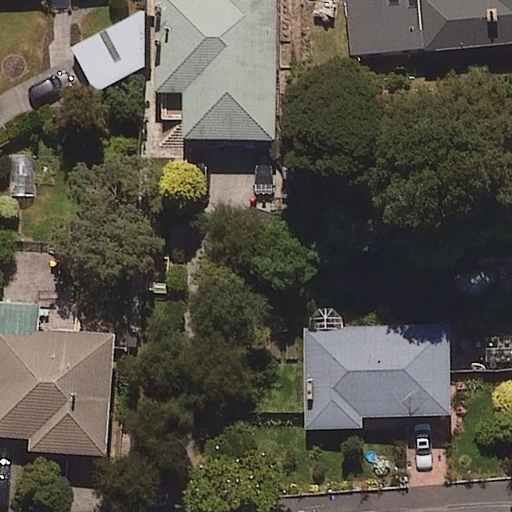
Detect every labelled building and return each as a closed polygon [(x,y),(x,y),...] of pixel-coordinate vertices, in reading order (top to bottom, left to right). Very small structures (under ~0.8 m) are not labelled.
[(277,152),(271,0),(156,0),(160,107),(188,107),(190,155),(277,152)] [(511,0),(382,0),(383,6),(348,10),(356,78),(511,58),(511,0)] [(146,77),(140,19),(73,53),(98,102),(146,77)] [(80,354),(84,307),(41,303),(39,320),(0,316),(0,448),(35,452),(34,467),(107,473),(117,357),(80,354)] [(450,339),(306,344),(310,443),(363,441),(363,431),(453,427),(450,339)]
